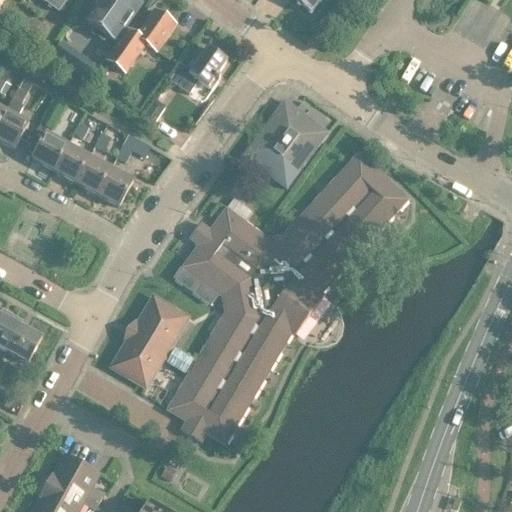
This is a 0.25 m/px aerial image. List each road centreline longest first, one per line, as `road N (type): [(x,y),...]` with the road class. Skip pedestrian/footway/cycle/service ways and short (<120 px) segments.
road 1 (tertiary): [(417,511),(511,275)]
road 2 (residential): [(130,246),(279,54)]
road 3 (residential): [(511,201),(337,95)]
road 4 (residential): [(0,484),(89,318)]
road 5 (residential): [(130,246),(0,176)]
